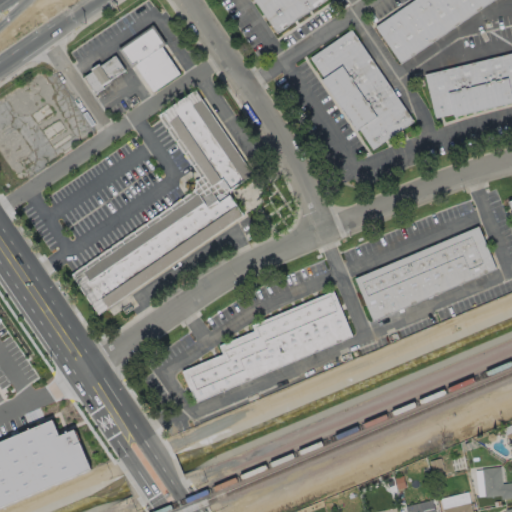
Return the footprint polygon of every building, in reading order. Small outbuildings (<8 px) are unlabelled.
[(253,0),(324,0),(276,32),(253,0)] [(373,26),(410,0),(494,0),(401,64),(373,26)] [(154,26),(166,45),(163,47),(181,73),(154,91),(136,66),(133,68),(121,49),(154,26)] [(349,29),(308,56),(321,74),(316,77),(353,131),(357,128),(373,150),(413,122),(349,29)] [(423,74),(511,52),(511,97),(511,98),(511,101),(511,104),(452,118),(450,114),(434,117),(423,74)] [(85,77),(97,93),(127,71),(116,55),(85,77)] [(159,117),(195,91),(256,175),(220,201),(159,117)] [(75,276),(99,313),(245,216),(230,195),(209,209),(199,194),(75,276)] [(354,280),(372,322),(496,270),(478,228),(354,280)] [(199,404),(187,374),(226,358),(220,343),(253,330),(250,322),(336,286),(358,338),(199,404)] [(50,416),(0,437),(0,499),(87,464),(71,426),(57,432),(50,416)] [(499,466),(501,484),(511,482),(511,497),(500,499),(500,495),(484,497),(481,469),(499,466)] [(444,511),(444,510),(439,494),(453,490),(467,486),(471,503),(473,511),(444,511)] [(435,509),(435,511),(407,511),(405,502),(417,499),(431,496),(435,509)]
